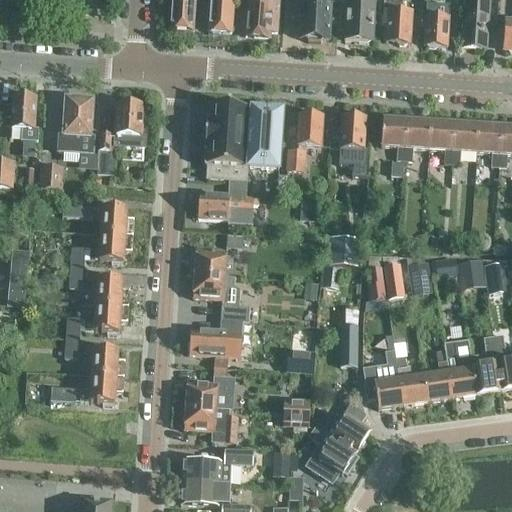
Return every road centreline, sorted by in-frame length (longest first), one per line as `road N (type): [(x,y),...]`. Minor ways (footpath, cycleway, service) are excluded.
road 1 (residential): [(181,69),(150,511)]
road 2 (residential): [(511,91),(181,69)]
road 3 (residential): [(511,429),(401,447),(364,511)]
road 4 (unclassified): [(0,62),(135,67)]
